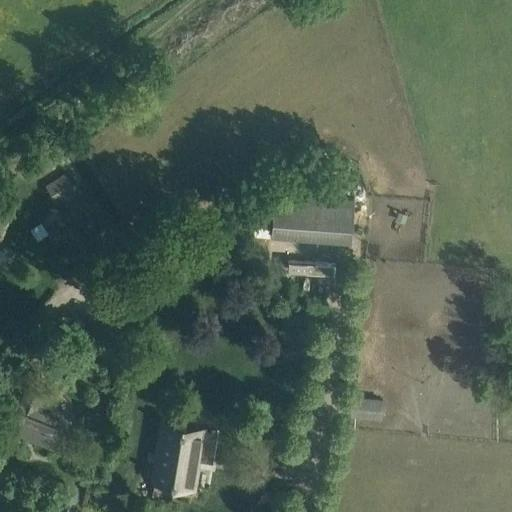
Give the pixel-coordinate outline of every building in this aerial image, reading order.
[(66,172),(56,178),(66,196),(77,188),(66,172)] [(348,240),(351,198),(270,193),(267,234),(348,240)] [(0,267),(9,270),(14,251),(0,247),(0,267)] [(275,279),(320,281),(321,270),(276,268),(275,279)] [(71,316),(49,344),(65,357),(87,328),(71,316)] [(5,426),(53,446),(63,421),(35,410),(41,394),(26,388),(20,404),(15,402),(5,426)] [(379,420),(381,400),(348,397),(347,418),(379,420)] [(163,421),(154,480),(193,486),(203,427),(163,421)]
